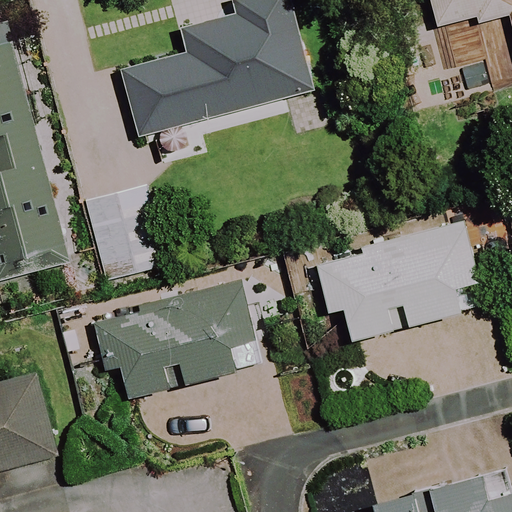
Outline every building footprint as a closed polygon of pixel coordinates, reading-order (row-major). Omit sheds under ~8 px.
[(312,94),(287,0),(239,0),(233,2),(237,17),(182,32),(189,56),(123,74),(140,140),(312,94)] [(508,12),(511,25),(511,0),(425,0),(434,31),(508,12)] [(0,282),(71,265),(18,49),(0,52),(0,282)] [(166,270),(146,185),(86,199),(106,284),(166,270)] [(471,276),(458,228),(317,266),(330,316),(344,312),(352,344),(480,309),(471,276)] [(260,369),(240,284),(105,316),(125,400),(260,369)] [(0,474),(56,460),(35,378),(11,385),(3,353),(0,353),(0,474)] [(511,511),(511,504),(504,473),(363,509),(363,511),(511,511)]
